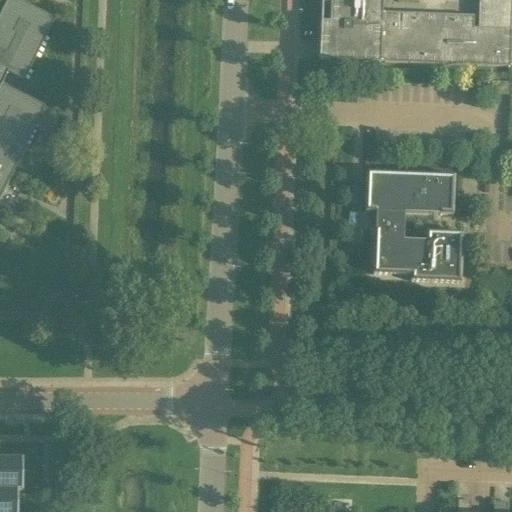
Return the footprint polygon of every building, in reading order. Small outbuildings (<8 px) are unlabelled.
[(0,197),(45,108),(1,86),(7,74),(24,82),(55,20),(15,0),(7,0),(0,14),(0,197)] [(509,69),(510,31),(511,0),(477,0),(477,30),(472,29),(473,17),(387,14),(387,18),(381,18),(381,0),(329,0),(328,24),(319,24),(318,63),(379,65),(379,64),(509,69)] [(493,83),(493,96),(508,97),(508,84),(493,83)] [(453,177),(372,174),(365,173),(363,213),(376,214),(375,231),(373,231),(371,276),(409,277),(409,282),(459,284),(461,234),(425,233),(425,242),(402,241),(403,215),(451,217),(453,177)] [(0,511),(14,511),(15,495),(19,495),(19,463),(0,463),(0,511)] [(387,511),(387,502),(362,501),(361,511),(387,511)] [(456,511),(469,511),(470,502),(456,501),(456,511)] [(493,503),(492,511),(505,511),(506,504),(493,503)]
